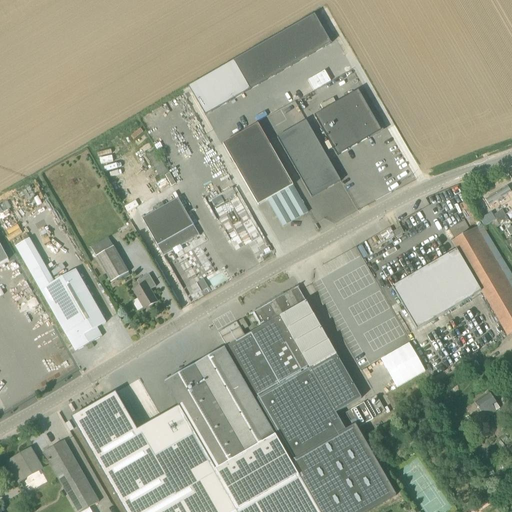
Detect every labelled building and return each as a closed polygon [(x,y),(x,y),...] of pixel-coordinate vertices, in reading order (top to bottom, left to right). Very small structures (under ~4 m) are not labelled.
[(207,115),(208,116),(336,42),(320,14),(191,85),(207,115)] [(358,91),(315,116),(338,156),(381,131),(358,91)] [(306,121),(277,138),(312,198),(341,182),(306,121)] [(290,222),(291,223),(308,213),(298,195),(268,141),(259,123),(224,143),(233,161),(253,197),(258,206),(268,200),(277,217),(286,213),(291,222),(290,222)] [(511,192),(511,191),(487,205),(492,214),(511,202),(511,192)] [(177,197),(141,218),(163,257),(199,236),(177,197)] [(496,221),(505,215),(502,210),(493,216),(496,221)] [(505,215),(496,221),(499,226),(509,220),(505,215)] [(481,292),(507,336),(511,333),(511,287),(477,227),(470,231),(464,222),(450,230),(455,240),(453,241),(457,249),(392,288),(417,330),(481,292)] [(106,323),(76,270),(54,282),(28,238),(15,247),(76,352),(86,346),(89,345),(92,343),(102,337),(97,328),(106,323)] [(128,273),(113,247),(95,257),(110,282),(128,273)] [(211,285),(225,278),(222,273),(208,280),(211,285)] [(156,287),(149,274),(136,281),(139,287),(133,291),(144,310),(158,302),(151,290),(156,287)] [(200,286),(203,291),(208,288),(205,283),(200,286)] [(254,313),(260,325),(264,323),(265,325),(245,336),(240,328),(222,338),(227,347),(252,392),(250,393),(225,348),(182,373),(164,382),(178,407),(170,413),(139,430),(117,393),(72,419),(125,511),(368,511),(396,496),(355,425),(345,431),(336,414),(361,399),(298,288),(299,288),(298,287),(251,314),(251,315),(254,313)] [(219,333),(222,338),(240,328),(237,322),(219,333)] [(381,359),(397,388),(425,372),(409,344),(381,359)] [(475,403),(466,409),(476,425),(486,419),(487,421),(490,419),(489,416),(500,409),(489,393),(475,403)] [(373,419),(364,403),(345,414),(350,422),(356,419),(360,427),(373,419)] [(511,430),(500,414),(491,420),(493,422),(489,425),(498,438),(511,430)] [(43,453),(76,511),(80,511),(99,502),(64,441),(43,453)] [(19,481),(41,469),(32,453),(16,463),(14,460),(9,463),(19,481)]
